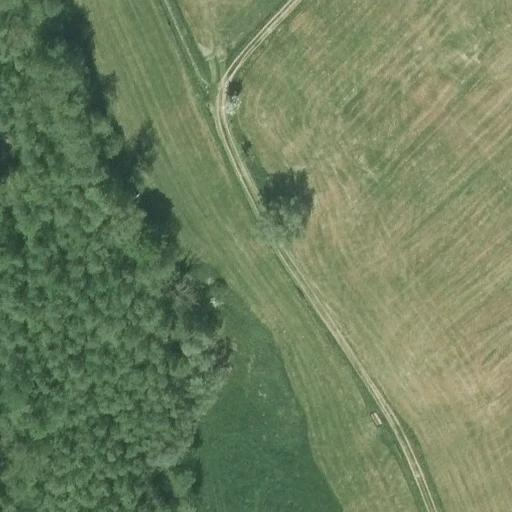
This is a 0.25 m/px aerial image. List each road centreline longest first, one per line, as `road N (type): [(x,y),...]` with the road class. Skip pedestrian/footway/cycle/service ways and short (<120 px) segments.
road 1 (track): [(216,100),(414,511)]
road 2 (track): [(301,0),(216,100)]
